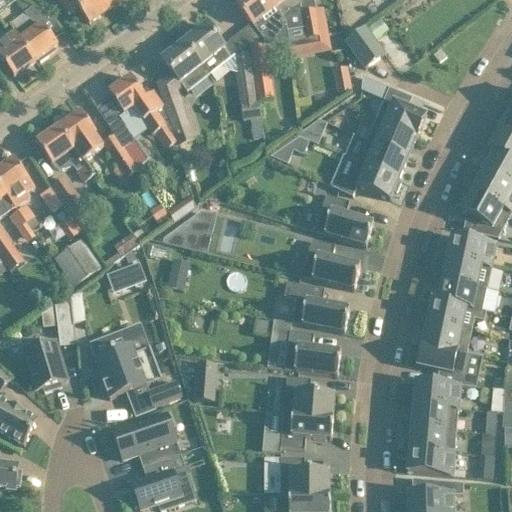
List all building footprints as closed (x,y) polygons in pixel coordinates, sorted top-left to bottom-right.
[(0,0),(0,14),(16,2),(13,0),(0,0)] [(57,0),(70,17),(78,11),(89,26),(119,5),(115,0),(57,0)] [(285,28),(265,0),(243,0),(235,6),(264,43),(288,41),(287,34),(286,27),(285,28)] [(265,0),(285,28),(286,27),(286,31),(287,34),(303,31),(305,41),(321,39),(316,9),(302,11),(298,0),(265,0)] [(58,49),(43,28),(53,21),(43,15),(33,10),(24,16),(30,24),(15,35),(37,64),(39,63),(40,65),(49,59),(47,56),(58,49)] [(207,28),(185,46),(210,78),(220,70),(232,61),(223,48),(207,28)] [(365,31),(345,45),(365,72),(385,57),(365,31)] [(37,64),(15,35),(0,45),(0,60),(14,80),(37,64)] [(185,46),(162,63),(172,76),(182,89),(184,88),(189,94),(210,78),(185,46)] [(268,76),(265,49),(250,52),(251,56),(254,78),(268,76)] [(251,56),(233,59),(235,75),(240,102),(244,102),(247,122),(254,121),(260,120),(261,120),(259,103),(258,104),(254,78),(251,56)] [(163,111),(153,96),(146,101),(132,80),(109,96),(124,118),(134,110),(153,138),(166,129),(156,115),(163,111)] [(338,83),(340,95),(353,93),(351,81),(338,83)] [(417,141),(426,120),(422,118),(422,119),(408,112),(412,101),(389,91),(375,124),(417,141)] [(167,113),(180,149),(195,143),(182,108),(167,113)] [(511,138),(511,113),(500,132),(511,138)] [(104,151),(95,138),(97,137),(81,115),(69,123),(65,122),(59,126),(60,130),(59,131),(81,163),(95,154),(96,156),(104,151)] [(133,141),(121,124),(110,132),(115,139),(122,149),(133,141)] [(408,162),(417,141),(375,124),(366,144),(408,162)] [(81,163),(59,131),(57,132),(54,130),(48,134),(48,138),(37,146),(52,168),(55,170),(58,172),(62,173),(66,173),(70,171),(72,169),(83,184),(92,178),(81,163)] [(511,138),(500,132),(489,152),(511,164),(511,138)] [(137,171),(122,149),(115,139),(103,148),(125,179),(137,171)] [(297,139),(282,149),(304,158),(310,144),(297,139)] [(408,162),(366,144),(358,165),(399,183),(408,162)] [(511,164),(489,152),(489,153),(491,153),(485,163),(489,165),(484,174),(511,190),(511,164)] [(14,162),(0,171),(0,188),(15,211),(30,200),(27,196),(34,191),(14,162)] [(399,183),(358,165),(348,186),(390,204),(393,195),(397,196),(401,186),(398,184),(399,183)] [(511,215),(511,190),(484,174),(479,183),(473,194),(511,216),(511,215)] [(52,191),(74,223),(87,214),(65,182),(52,191)] [(199,187),(191,190),(196,210),(204,204),(199,187)] [(0,219),(14,210),(15,211),(0,188),(0,219)] [(497,242),(511,216),(473,194),(467,205),(461,214),(465,216),(478,223),(471,236),(497,242)] [(374,227),(346,219),(350,206),(326,199),(315,236),(366,251),(374,227)] [(27,207),(17,214),(18,215),(25,225),(26,225),(35,218),(27,207)] [(161,207),(150,214),(157,224),(167,216),(161,207)] [(126,208),(119,213),(123,218),(130,213),(126,208)] [(18,215),(9,220),(18,233),(26,227),(25,225),(18,215)] [(163,246),(195,254),(205,216),(201,215),(164,242),(163,246)] [(58,228),(70,244),(82,236),(70,219),(58,228)] [(0,259),(3,264),(15,256),(0,234),(0,259)] [(133,237),(115,250),(122,261),(140,248),(133,237)] [(491,271),(496,248),(452,239),(450,249),(447,261),(491,271)] [(55,263),(74,290),(101,271),(81,244),(55,263)] [(354,294),(360,269),(332,262),(335,250),(312,244),(302,282),(354,294)] [(133,254),(126,259),(129,267),(136,264),(133,254)] [(172,261),(168,289),(186,291),(190,264),(172,261)] [(486,293),(491,271),(447,261),(443,283),(486,293)] [(140,267),(125,272),(125,273),(131,288),(146,282),(140,267)] [(482,314),(486,293),(443,283),(440,294),(436,293),(434,304),(432,303),(432,304),(486,315),(482,314)] [(349,312),(322,306),(324,293),(288,286),(285,299),(297,302),(292,328),(345,338),(349,312)] [(485,310),(496,312),(499,293),(488,291),(485,310)] [(70,302),(70,298),(56,308),(58,328),(73,326),(70,302)] [(81,301),(70,302),(73,326),(73,328),(84,325),(81,301)] [(471,335),(474,322),(484,324),(486,315),(432,304),(427,326),(471,335)] [(258,323),(257,335),(269,337),(271,324),(258,323)] [(466,357),(471,335),(427,326),(423,347),(422,347),(422,348),(466,357)] [(341,355),(312,351),(314,339),(290,336),(285,374),(338,381),(341,355)] [(68,385),(56,346),(25,355),(37,394),(44,392),(45,396),(62,391),(61,387),(68,385)] [(462,380),(466,357),(422,348),(417,370),(462,380)] [(105,408),(157,388),(145,356),(130,362),(126,353),(89,367),(105,408)] [(197,367),(195,404),(214,406),(216,369),(197,367)] [(11,384),(0,374),(0,395),(0,396),(11,384)] [(335,399),(310,397),(311,382),(287,382),(284,417),(333,421),(335,399)] [(459,412),(461,389),(416,386),(414,409),(459,412)] [(179,403),(173,388),(144,400),(150,415),(179,403)] [(493,392),(492,406),(504,407),(505,393),(493,392)] [(39,423),(23,414),(24,414),(12,407),(12,408),(0,401),(0,436),(24,450),(39,423)] [(457,435),(459,412),(414,409),(412,431),(457,435)] [(503,416),(502,425),(511,425),(511,411),(504,411),(503,416)] [(488,415),(487,425),(496,426),(497,416),(491,416),(488,415)] [(332,444),(333,421),(284,417),(281,452),(304,454),(305,442),(332,444)] [(180,458),(166,418),(114,436),(124,464),(143,458),(147,470),(180,458)] [(455,457),(457,435),(412,431),(410,453),(455,457)] [(483,451),(482,459),(494,460),(495,452),(483,451)] [(453,480),(455,457),(410,453),(408,476),(453,480)] [(190,487),(180,458),(147,470),(151,483),(132,489),(134,495),(130,496),(135,511),(139,510),(139,511),(149,511),(159,509),(160,511),(170,511),(184,507),(179,491),(190,487)] [(482,459),(481,467),(493,468),(494,460),(482,459)] [(304,475),(304,462),(281,462),(280,497),(330,498),(330,475),(304,475)] [(0,494),(16,497),(17,492),(21,492),(23,476),(19,476),(19,471),(0,468),(0,494)] [(453,511),(453,498),(463,499),(463,487),(431,484),(431,497),(409,497),(408,511),(453,511)] [(330,511),(330,498),(280,497),(280,511),(330,511)]
